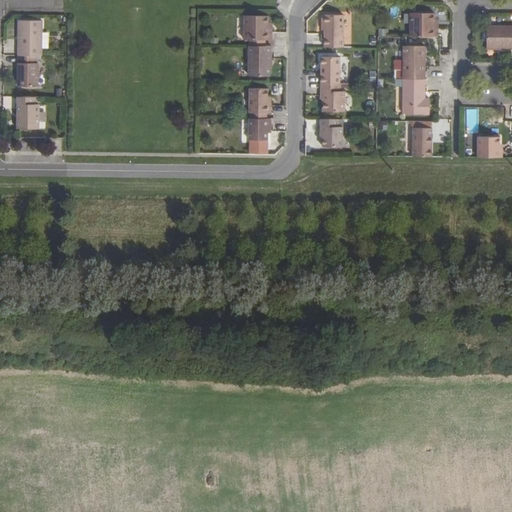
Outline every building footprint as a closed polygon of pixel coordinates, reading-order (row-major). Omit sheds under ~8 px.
[(434,13),(411,13),(410,36),(438,37),(438,24),(434,24),(434,21),(434,13)] [(344,15),(325,15),(325,30),(325,47),(343,47),(344,15)] [(245,16),(244,39),(250,40),(265,40),(272,40),(272,27),(268,27),(268,23),(269,16),(245,16)] [(21,21),(21,56),(43,56),(43,49),(43,33),(43,21),(21,21)] [(511,25),(487,25),(487,47),(511,47),(511,25)] [(250,46),(249,76),(270,76),(270,67),(270,62),(272,62),(272,46),(265,46),(250,46)] [(425,46),(404,46),(404,79),(425,79),(425,46)] [(21,56),(20,87),(39,87),(39,64),(37,64),(37,60),(43,60),(43,56),(21,56)] [(340,57),(322,57),(321,83),(340,83),(340,57)] [(403,86),(403,114),(430,114),(430,99),(425,98),(423,99),(423,87),(425,87),(425,79),(404,79),(403,86)] [(324,91),(324,111),(345,111),(345,91),(340,91),(340,83),(321,83),(321,91),(324,91)] [(251,118),(260,118),(260,113),(267,113),(271,113),(271,105),(268,105),(268,96),(268,89),(250,88),(250,113),(251,113),(251,118)] [(18,97),(18,129),(39,129),(39,121),(39,104),(39,97),(18,97)] [(251,118),(250,118),(249,140),(250,140),(268,140),(268,133),(268,126),(271,126),(271,119),(266,119),(260,118),(251,118)] [(328,133),(328,146),(348,147),(348,127),(348,119),(326,119),(326,133),(328,133)] [(432,128),(414,127),(413,156),(432,156),(432,128)] [(478,157),(502,157),(502,148),(500,148),(500,137),(478,137),(478,157)] [(252,148),(250,148),(250,154),(268,155),(268,143),(252,143),(252,148)]
